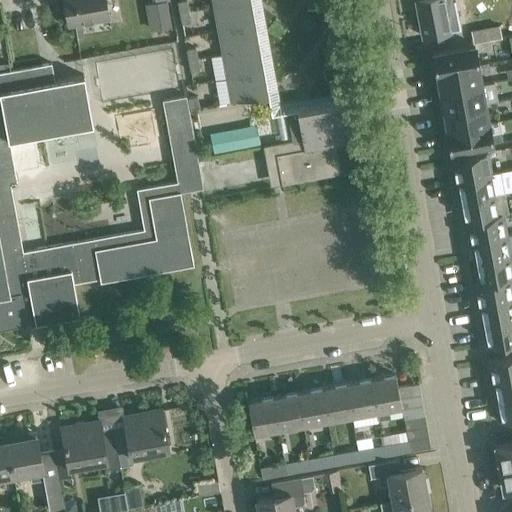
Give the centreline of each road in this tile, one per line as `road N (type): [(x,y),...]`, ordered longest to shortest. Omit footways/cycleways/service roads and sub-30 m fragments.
road 1 (residential): [(435,320),(376,0)]
road 2 (residential): [(209,360),(435,320)]
road 3 (residential): [(0,398),(209,360)]
road 4 (residential): [(470,511),(435,320)]
road 5 (residential): [(236,511),(209,360)]
